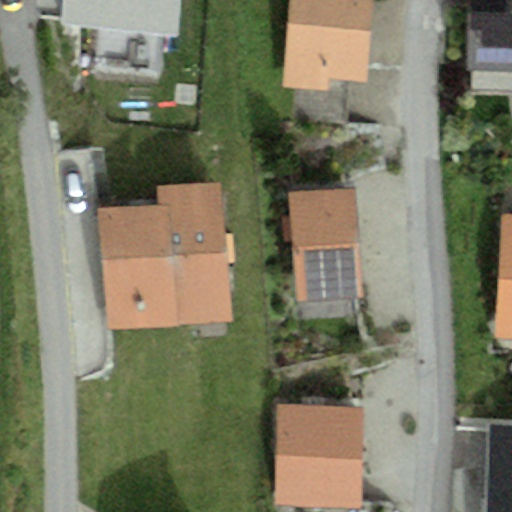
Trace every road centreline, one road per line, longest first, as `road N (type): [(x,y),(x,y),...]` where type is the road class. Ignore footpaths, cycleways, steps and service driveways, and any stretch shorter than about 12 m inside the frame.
road 1 (unclassified): [(65,511),(42,232),(11,0)]
road 2 (residential): [(421,511),(425,241),(414,120),(420,0)]
